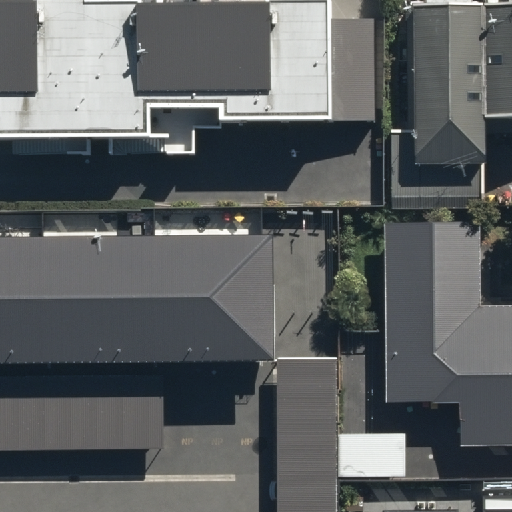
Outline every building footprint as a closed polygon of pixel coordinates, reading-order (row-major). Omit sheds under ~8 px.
[(333,0),(0,0),(0,132),(195,132),(195,123),(383,122),(383,15),(333,15),(333,0)] [(413,3),(414,166),(487,166),(486,113),(511,112),(511,0),(486,0),(487,2),(413,3)] [(483,221),(387,221),(388,402),(458,401),(458,444),(511,443),(511,303),(484,304),(483,221)] [(0,234),(0,359),(270,357),(269,232),(0,234)] [(332,511),(332,354),(276,355),(275,511),(332,511)] [(0,371),(0,444),(158,441),(157,368),(0,371)] [(451,511),(452,507),(377,508),(376,511),(511,511),(511,494),(480,495),(480,511),(451,511)]
